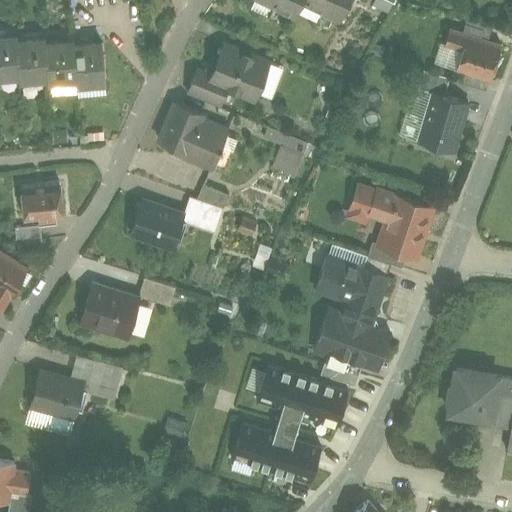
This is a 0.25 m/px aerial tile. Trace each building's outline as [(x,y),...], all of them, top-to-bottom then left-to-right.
[(251,0),(289,19),(297,3),(333,21),(343,0),(387,0),(390,1),(390,0),(251,0)] [(486,81),(498,42),(483,38),(487,27),(461,19),(458,30),(445,25),(432,64),(486,81)] [(10,31),(0,32),(0,75),(14,74),(10,35),(10,31)] [(39,33),(10,35),(14,74),(14,79),(43,76),(40,38),(39,33)] [(69,35),(40,38),(43,76),(44,81),(73,78),(69,41),(69,35)] [(191,64),(181,92),(203,101),(200,110),(209,114),(213,104),(216,106),(222,90),(250,100),(267,54),(216,36),(204,69),(191,64)] [(98,38),(69,41),(73,78),(73,84),(102,81),(98,38)] [(451,151),(465,103),(439,95),(443,80),(418,73),(414,88),(423,91),(409,139),(451,151)] [(224,123),(166,99),(149,138),(173,148),(171,153),(205,168),(207,163),(220,169),(233,138),(220,133),(224,123)] [(280,140),(270,166),(295,175),(308,138),(257,120),(253,130),(280,140)] [(67,213),(64,178),(20,182),(23,217),(67,213)] [(223,191),(197,181),(191,198),(183,194),(178,207),(179,208),(179,209),(200,217),(205,205),(218,206),(223,191)] [(413,260),(430,202),(371,185),(370,187),(352,181),(340,219),(360,225),(363,216),(377,220),(369,247),(413,260)] [(178,207),(135,193),(121,235),(166,250),(169,239),(175,241),(182,220),(176,218),(179,209),(179,208),(178,207)] [(15,224),(16,241),(41,240),(39,223),(15,224)] [(267,248),(255,244),(247,266),(259,270),(267,248)] [(0,303),(23,263),(0,250),(0,303)] [(369,317),(384,273),(321,252),(308,291),(336,300),(334,306),(369,317)] [(314,270),(319,255),(311,253),(310,259),(306,257),(303,266),(314,270)] [(135,293),(87,278),(73,323),(125,339),(138,298),(165,307),(171,286),(140,276),(135,293)] [(369,317),(334,306),(322,302),(306,349),(321,354),(319,361),(339,368),(342,361),(372,371),(388,324),(369,317)] [(66,373),(35,365),(24,405),(26,406),(23,419),(66,430),(78,385),(117,396),(124,367),(71,354),(66,373)] [(267,361),(256,397),(282,405),(301,411),(335,422),(346,386),(267,361)] [(511,379),(496,376),(497,371),(488,370),(489,368),(457,363),(457,367),(448,365),(441,408),(444,409),(443,413),(487,420),(487,423),(505,426),(501,450),(511,451),(511,379)] [(301,411),(282,405),(274,428),(294,434),(301,411)] [(184,421),(164,414),(157,434),(177,441),(184,421)] [(243,418),(232,454),(311,479),(322,443),(294,434),(274,428),(243,418)] [(11,460),(0,458),(0,500),(4,502),(6,491),(22,494),(26,471),(10,468),(11,460)] [(56,484),(37,484),(37,493),(56,494),(56,484)] [(372,511),(361,499),(345,511),(372,511)]
